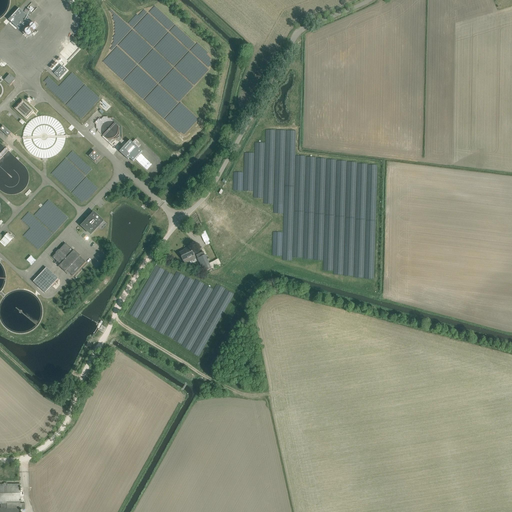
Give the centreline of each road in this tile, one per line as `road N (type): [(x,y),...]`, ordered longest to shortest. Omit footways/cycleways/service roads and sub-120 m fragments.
road 1 (track): [(180,219),(116,311),(81,374),(69,418),(46,445),(0,459)]
road 2 (unclassified): [(180,219),(214,182),(294,36),(368,0)]
